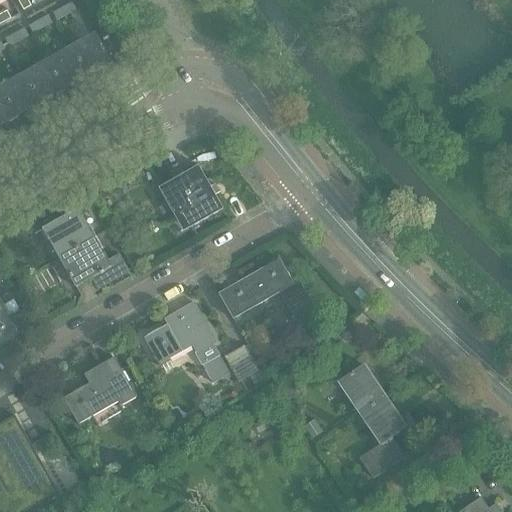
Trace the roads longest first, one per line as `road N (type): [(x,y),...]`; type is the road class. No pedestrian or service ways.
road 1 (residential): [(0,375),(314,195)]
road 2 (secondary): [(511,392),(314,195)]
